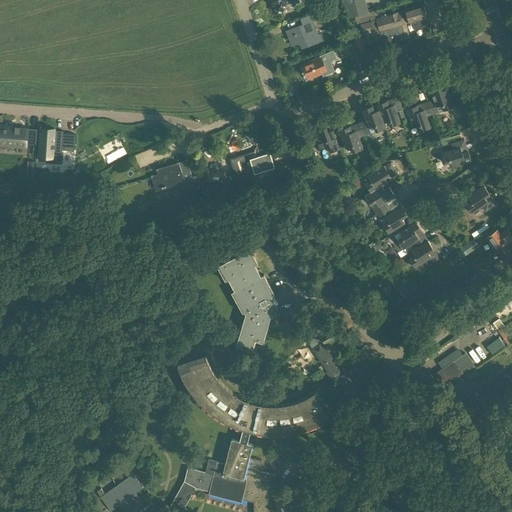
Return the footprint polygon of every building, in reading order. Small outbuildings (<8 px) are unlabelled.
[(281,15),(284,9),(284,8),(301,2),(299,0),(270,0),(274,8),(273,12),(281,15)] [(354,15),(368,12),(364,0),(344,0),(349,17),(354,15)] [(384,46),(389,44),(406,39),(402,24),(412,21),(414,30),(429,25),(423,4),(404,9),(405,10),(399,12),(398,11),(387,15),(376,19),(384,46)] [(301,19),(303,24),(286,31),(289,39),(292,37),(295,45),(306,40),(309,46),(323,40),(321,34),(318,35),(313,21),(325,16),(322,10),(301,19)] [(371,20),(370,18),(368,12),(354,15),(357,24),(371,20)] [(367,39),(368,43),(368,44),(376,42),(371,21),(361,24),(363,34),(365,34),(366,39),(367,39)] [(359,36),(350,40),(355,53),(364,50),(359,36)] [(410,43),(392,48),(394,56),(412,51),(410,43)] [(320,58),(302,65),(307,77),(315,73),(315,75),(322,72),(323,76),(335,71),(330,61),(337,59),(333,50),(319,56),(320,58)] [(428,101),(432,115),(443,111),(453,107),(447,89),(442,90),(440,84),(430,88),(434,99),(428,101)] [(426,117),(432,115),(428,101),(427,102),(423,89),(412,92),(417,105),(407,109),(413,127),(418,126),(420,131),(430,128),(426,117)] [(383,122),(384,122),(388,121),(390,126),(400,123),(396,112),(402,110),(398,96),(377,103),(379,109),(383,122)] [(386,128),(384,122),(383,122),(379,109),(374,111),(372,105),(362,108),(366,120),(360,122),(365,135),(376,132),(375,131),(386,128)] [(359,137),(365,135),(360,122),(339,129),(346,148),(351,146),(353,152),(363,149),(359,137)] [(0,125),(0,131),(0,147),(27,149),(29,127),(30,127),(30,126),(20,125),(20,128),(15,128),(16,125),(0,123),(0,125)] [(60,150),(61,133),(54,132),(54,125),(53,125),(53,126),(43,125),(43,129),(39,129),(39,124),(37,124),(35,153),(36,153),(43,153),(42,160),(43,160),(44,155),(59,157),(60,153),(60,154),(61,150),(60,150)] [(316,129),(320,141),(314,142),(317,150),(327,146),(329,152),(339,149),(333,130),(328,132),(326,126),(316,129)] [(471,160),(464,139),(451,143),(453,149),(442,153),(445,163),(451,161),(452,166),(471,160)] [(270,153),(251,159),(255,173),(274,167),(270,153)] [(27,160),(26,176),(33,177),(34,160),(27,160)] [(194,204),(207,200),(199,175),(192,177),(187,160),(157,170),(158,174),(151,176),(155,190),(184,180),(185,184),(183,185),(190,205),(194,203),(194,204)] [(391,177),(396,174),(398,173),(391,163),(385,166),(384,165),(367,175),(370,180),(365,183),(370,191),(387,181),(385,177),(389,174),(391,177)] [(239,191),(251,188),(247,176),(236,179),(239,191)] [(387,181),(370,191),(370,192),(364,196),(376,214),(388,207),(384,202),(395,195),(389,186),(384,190),(381,186),(388,182),(387,181)] [(470,200),(465,204),(472,213),(481,206),(485,211),(497,203),(483,185),(468,196),(470,200)] [(209,207),(207,200),(194,204),(196,211),(209,207)] [(388,207),(376,214),(388,233),(405,222),(402,218),(407,215),(401,206),(391,212),(388,207)] [(397,240),(403,249),(404,248),(413,242),(416,247),(428,240),(416,221),(399,232),(402,237),(397,240)] [(494,247),(511,235),(503,223),(496,228),(497,229),(487,237),(494,247)] [(511,235),(494,247),(502,259),(511,252),(511,235)] [(455,252),(461,259),(479,246),(473,239),(455,252)] [(440,259),(428,240),(416,247),(411,251),(414,255),(409,258),(414,267),(424,261),(428,266),(440,259)] [(379,243),(374,247),(376,251),(382,247),(379,243)] [(271,295),(274,294),(264,274),(261,276),(255,265),(258,263),(250,248),(217,266),(225,281),(228,279),(234,290),(231,292),(242,312),(246,313),(236,346),(252,351),(255,340),(263,343),(272,313),(275,314),(277,306),(271,295)] [(408,253),(404,248),(403,249),(398,252),(401,257),(408,253)] [(487,275),(490,280),(500,274),(496,269),(487,275)] [(436,306),(441,312),(450,305),(446,299),(436,306)] [(314,308),(310,328),(318,330),(322,310),(314,308)] [(493,323),(498,330),(504,326),(499,318),(493,323)] [(317,340),(317,339),(314,338),(312,338),(310,339),(309,341),(309,343),(328,371),(327,372),(330,377),(334,375),(337,379),(341,376),(338,372),(340,371),(337,367),(336,367),(330,359),(332,358),(323,345),(338,335),(335,329),(321,337),(317,340)] [(464,375),(476,367),(466,353),(435,374),(444,388),(464,374),(464,375)] [(257,403),(249,400),(246,399),(241,397),(237,394),(232,391),(228,388),(226,386),(222,382),(218,378),(214,373),(211,367),(208,361),(206,355),(177,364),(179,369),(181,374),(184,380),(187,386),(189,389),(192,394),(198,400),(203,406),(208,411),(214,416),(221,420),(226,423),(230,425),(237,428),(242,430),(240,441),(232,439),(226,464),(209,460),(206,472),(188,468),(185,480),(167,511),(181,511),(196,487),(210,490),(210,491),(242,500),(242,499),(254,502),(253,511),(270,511),(271,493),(275,475),(260,471),(262,459),(256,459),(249,458),(253,444),(247,442),(250,432),(257,433),(264,434),(273,435),(278,434),(283,434),(288,433),(293,433),(298,431),(303,430),(308,428),(313,426),(317,425),(322,422),(326,419),(333,415),(316,390),(312,393),(307,396),(302,398),(297,400),(292,402),(287,403),(281,404),(278,404),(273,405),(268,404),(262,404),(257,403)] [(341,376),(337,379),(349,397),(373,380),(364,366),(354,373),(352,369),(341,376)] [(479,373),(476,367),(464,375),(464,376),(467,381),(479,373)] [(457,379),(447,386),(455,398),(470,387),(463,377),(458,380),(457,379)] [(404,393),(409,399),(416,393),(411,388),(404,393)] [(466,409),(471,417),(481,410),(478,406),(473,410),(471,406),(466,409)] [(495,426),(482,436),(493,450),(506,440),(495,426)] [(117,484),(130,502),(135,498),(133,495),(143,487),(129,468),(125,471),(129,476),(117,484)] [(117,484),(105,494),(101,488),(97,491),(111,511),(122,503),(124,506),(130,502),(117,484)]
